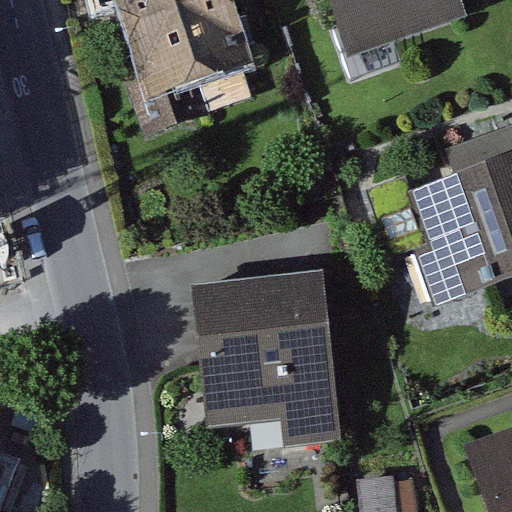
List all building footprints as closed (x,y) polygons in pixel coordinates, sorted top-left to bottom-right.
[(218,0),(122,0),(163,114),(248,84),(218,0)] [(454,0),(330,0),(358,74),(467,35),(454,0)] [(511,170),(417,206),(454,307),(511,285),(511,170)] [(331,278),(202,293),(218,429),(346,414),(331,278)] [(511,511),(511,451),(478,464),(496,511),(511,511)] [(0,495),(9,473),(0,469),(0,495)]
